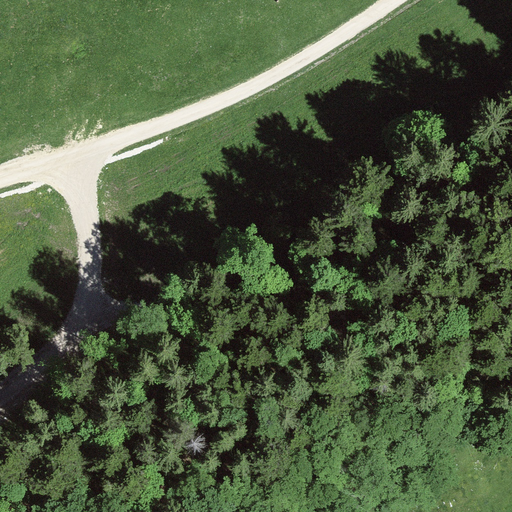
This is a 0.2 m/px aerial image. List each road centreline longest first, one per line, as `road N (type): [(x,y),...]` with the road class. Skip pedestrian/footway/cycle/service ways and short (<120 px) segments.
road 1 (track): [(392,0),(203,109),(0,178)]
road 2 (track): [(76,158),(91,260),(86,300),(71,333),(0,399)]
